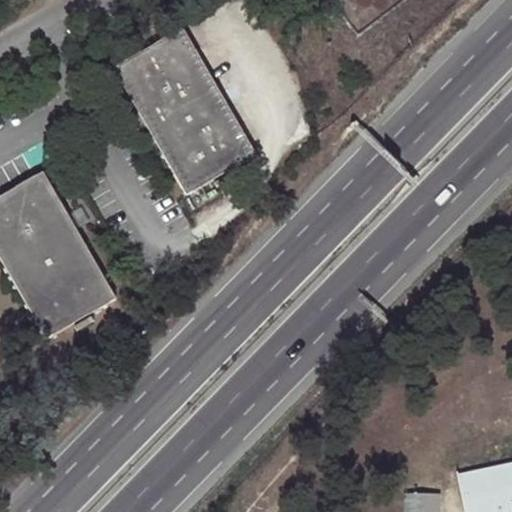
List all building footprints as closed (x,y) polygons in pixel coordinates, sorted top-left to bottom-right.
[(259,156),(187,27),(117,68),(142,113),(150,126),(188,196),(259,156)] [(94,75),(107,68),(100,55),(87,62),(94,75)] [(137,132),(150,126),(142,113),(129,119),(137,132)] [(69,214),(45,171),(0,196),(0,256),(47,340),(118,301),(77,228),(69,214)] [(80,208),(69,214),(77,228),(89,222),(80,208)] [(511,465),(466,476),(459,484),(466,511),(498,511),(498,508),(511,505),(511,465)] [(437,511),(437,496),(407,496),(406,511),(437,511)]
